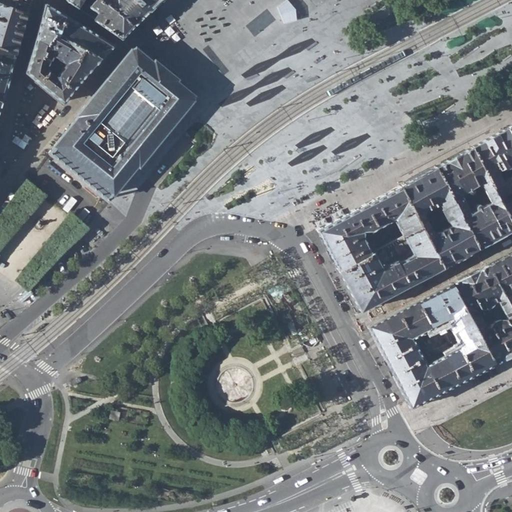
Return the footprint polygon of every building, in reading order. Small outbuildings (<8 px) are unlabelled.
[(0,0),(0,3),(26,12),(29,1),(29,0),(0,0)] [(82,1),(80,0),(69,0),(69,1),(68,0),(68,1),(70,3),(78,8),(82,2),(81,2),(82,1)] [(135,0),(138,2),(143,7),(147,11),(157,0),(80,0),(82,1),(81,2),(82,2),(83,0),(135,0)] [(132,26),(93,0),(83,0),(82,2),(96,12),(92,18),(121,37),(132,26)] [(93,0),(132,26),(147,11),(143,7),(138,2),(135,0),(93,0)] [(288,2),(276,8),(283,23),(296,21),(296,11),(288,2)] [(0,47),(14,53),(26,12),(0,3),(0,47)] [(103,53),(108,49),(113,44),(76,22),(44,3),(24,70),(62,102),(85,74),(97,61),(99,58),(103,53)] [(441,17),(455,10),(456,9),(456,7),(456,6),(455,5),(453,4),(452,4),(438,11),(437,12),(437,14),(437,15),(438,16),(440,17),(441,17)] [(151,14),(147,11),(132,26),(135,30),(151,14)] [(495,23),(495,22),(494,21),(492,21),(491,19),(491,18),(489,18),(487,18),(478,23),(477,25),(478,27),(479,28),(482,29),(487,26),(489,26),(491,27),(492,27),(494,26),(495,23)] [(451,49),(464,42),(465,41),(465,39),(465,38),(464,37),(463,36),(461,36),(447,43),(446,44),(446,46),(447,47),(448,48),(449,49),(451,49)] [(0,60),(11,64),(14,53),(0,47),(0,60)] [(130,50),(130,49),(127,53),(124,56),(76,115),(78,116),(53,146),(54,146),(51,150),(50,149),(47,153),(107,200),(109,197),(112,193),(113,193),(137,164),(139,165),(191,100),(191,99),(192,95),(175,80),(176,78),(175,77),(178,74),(158,57),(155,61),(154,60),(152,62),(134,47),(134,48),(130,50)] [(0,99),(1,100),(7,78),(11,64),(0,60),(0,99)] [(511,135),(508,127),(471,147),(493,188),(511,178),(508,172),(500,176),(498,173),(498,170),(503,167),(504,170),(510,167),(508,164),(511,163),(511,135)] [(485,192),(493,188),(471,147),(434,166),(456,208),(464,203),(459,194),(465,191),(466,191),(467,192),(468,192),(469,192),(470,191),(471,190),(472,189),(472,188),(472,187),(480,182),(485,192)] [(434,166),(410,179),(399,185),(420,225),(442,266),(477,248),(456,208),(434,166)] [(511,179),(511,178),(493,188),(511,222),(511,179)] [(402,236),(420,225),(399,185),(343,215),(316,229),(337,269),(370,252),(362,236),(362,230),(370,229),(391,218),(393,220),(402,236)] [(456,208),(477,248),(511,228),(511,222),(493,188),(485,192),(490,201),(482,205),(481,204),(480,203),(479,203),(477,203),(476,203),(475,204),(475,205),(474,206),(475,207),(475,209),(469,212),(464,203),(456,208)] [(370,252),(337,269),(358,310),(442,266),(420,225),(402,236),(370,252)] [(511,303),(511,294),(511,293),(511,290),(511,289),(511,252),(487,265),(509,305),(511,303)] [(501,309),(509,305),(487,265),(451,283),(473,324),(486,316),(484,312),(478,315),(475,311),(478,309),(482,309),(485,308),(486,311),(488,310),(487,308),(489,306),(490,305),(492,304),(493,302),(496,300),(501,309)] [(451,283),(366,326),(375,342),(385,362),(415,346),(411,338),(450,318),(457,332),(473,324),(451,283)] [(494,364),(511,354),(511,311),(509,305),(501,309),(486,316),(473,324),(494,364)] [(464,344),(455,348),(470,376),(494,364),(473,324),(457,332),(464,344)] [(415,346),(385,362),(409,408),(470,376),(455,348),(425,364),(415,346)] [(285,474),(275,479),(277,482),(286,477),(285,474)]
